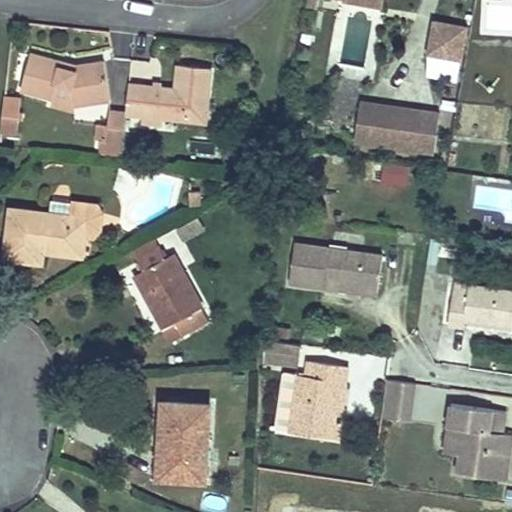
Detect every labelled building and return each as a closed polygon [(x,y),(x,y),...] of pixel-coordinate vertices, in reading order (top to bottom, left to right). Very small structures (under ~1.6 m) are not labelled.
[(511,4),(485,3),(483,37),(511,38),(511,4)] [(461,80),(464,22),(429,20),(425,78),(461,80)] [(35,56),(21,93),(52,104),(57,90),(73,97),(76,109),(111,101),(102,62),(68,69),(60,65),(35,56)] [(177,84),(131,80),(128,111),(145,112),(165,114),(209,118),(214,65),(180,62),(177,84)] [(0,131),(17,134),(23,96),(4,93),(0,118),(0,131)] [(434,154),(440,108),(361,98),(355,144),(434,154)] [(112,138),(125,139),(128,111),(114,110),(112,131),(112,138)] [(124,156),(125,139),(112,138),(112,131),(99,130),(97,142),(104,142),(103,154),(124,156)] [(381,184),(407,186),(408,163),(382,162),(381,184)] [(10,205),(7,255),(38,257),(39,246),(79,249),(82,211),(10,205)] [(177,227),(185,241),(206,228),(197,214),(177,227)] [(295,281),(326,285),(327,279),(362,283),(362,290),(380,292),(385,253),(300,241),(295,281)] [(178,247),(138,270),(165,323),(180,314),(188,329),(213,315),(178,247)] [(327,279),(326,285),(362,290),(362,283),(327,279)] [(471,294),(456,292),(452,322),(468,324),(469,318),(511,323),(511,286),(473,282),(471,294)] [(299,342),(268,337),(266,353),(266,358),(298,362),(299,342)] [(310,357),(308,373),(341,378),(337,405),(344,406),(349,362),(310,357)] [(299,373),(295,404),(337,410),(337,405),(341,378),(308,373),(299,373)] [(410,421),(417,383),(387,378),(380,415),(410,421)] [(162,394),(159,441),(166,441),(163,480),(205,482),(211,399),(162,394)] [(452,402),(445,451),(461,452),(459,470),(506,477),(511,435),(511,433),(505,433),(491,431),(494,408),(452,402)] [(337,410),(295,404),(291,429),(340,435),(342,418),(336,417),(337,410)] [(507,410),(494,408),(491,431),(505,433),(507,410)] [(461,452),(445,451),(443,468),(459,470),(461,452)]
